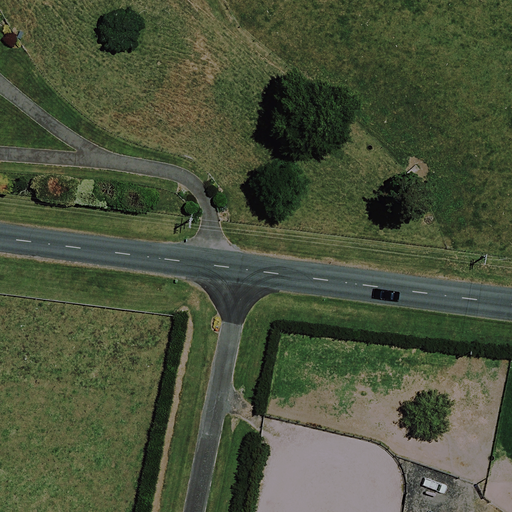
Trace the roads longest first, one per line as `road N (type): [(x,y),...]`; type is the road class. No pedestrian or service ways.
road 1 (unclassified): [(241,268),(511,303)]
road 2 (unclassified): [(241,268),(191,511)]
road 3 (unclassified): [(0,237),(241,268)]
